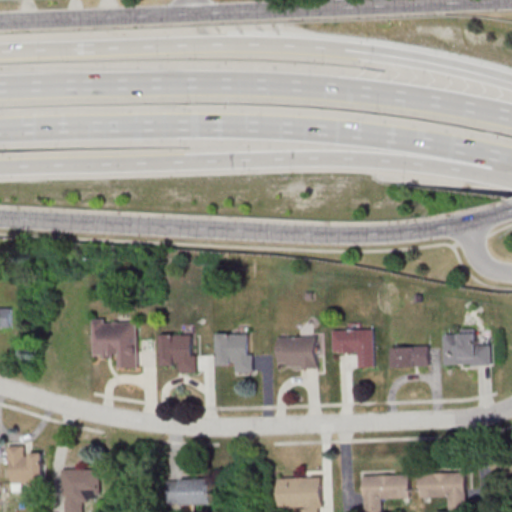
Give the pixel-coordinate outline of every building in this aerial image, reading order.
[(0,327),(13,328),(13,307),(0,307),(0,327)] [(119,368),(142,367),(141,318),(94,319),(95,358),(119,357),(119,368)] [(335,330),(336,353),(358,353),(359,367),(377,366),(376,329),(335,330)] [(493,365),(493,344),(480,344),(480,329),(446,329),(446,365),(493,365)] [(255,371),(255,332),(220,332),(220,362),(232,362),(232,371),(255,371)] [(197,333),(163,333),(163,363),(177,363),(177,372),(197,372),(197,333)] [(281,336),(281,368),(319,368),(319,336),(281,336)] [(431,347),(394,347),(394,366),(431,366),(431,347)] [(26,490),(26,483),(46,482),(46,454),(29,454),(29,445),(10,445),(11,491),(26,490)] [(65,469),(65,511),(86,511),(87,500),(103,499),(102,468),(65,469)] [(422,497),(451,497),(451,510),(468,510),(468,472),(422,472),(422,497)] [(367,511),(384,511),(385,498),(413,498),(412,474),(367,475),(367,511)] [(281,510),(303,510),(302,511),(324,511),(324,477),(280,477),(281,510)] [(170,479),(170,504),(215,504),(215,479),(170,479)]
